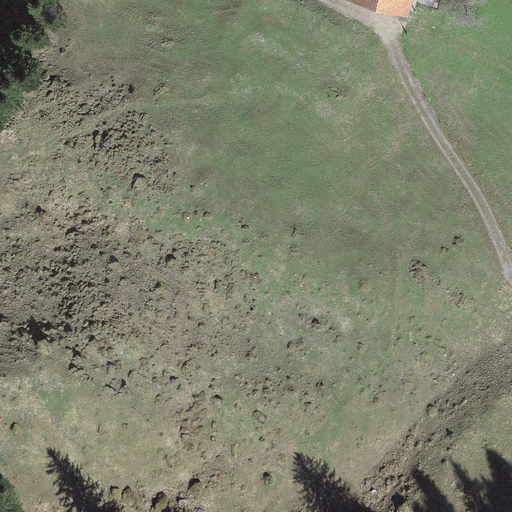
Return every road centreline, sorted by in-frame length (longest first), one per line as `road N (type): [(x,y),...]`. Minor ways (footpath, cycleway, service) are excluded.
road 1 (track): [(319,0),(381,28),(511,275)]
road 2 (track): [(381,28),(469,46),(511,70)]
